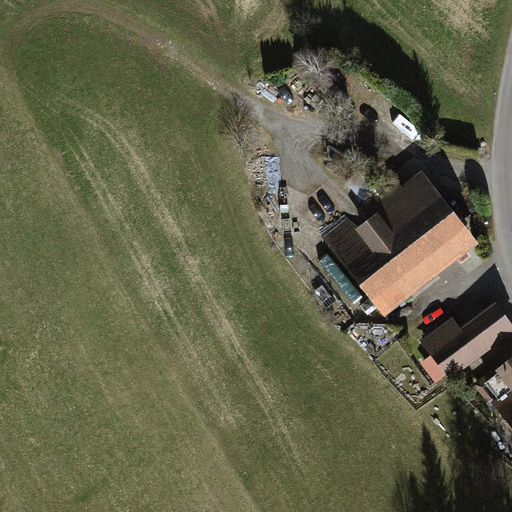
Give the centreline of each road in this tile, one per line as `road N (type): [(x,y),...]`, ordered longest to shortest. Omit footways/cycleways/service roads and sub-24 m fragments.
road 1 (unknown): [(507,205),(412,154),(271,108)]
road 2 (tertiary): [(511,104),(511,227)]
